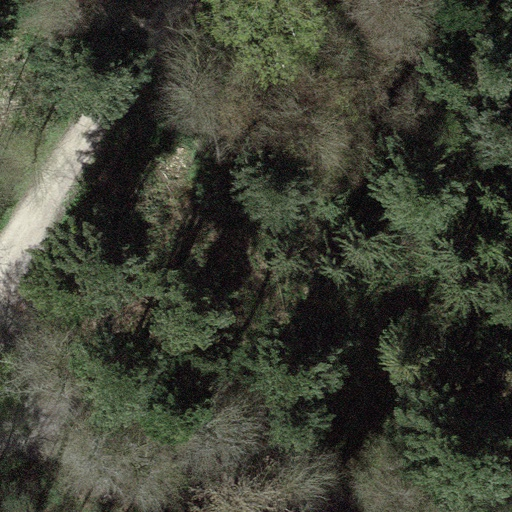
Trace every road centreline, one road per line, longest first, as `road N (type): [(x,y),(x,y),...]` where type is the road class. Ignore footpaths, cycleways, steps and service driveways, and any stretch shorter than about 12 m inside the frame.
road 1 (track): [(0,442),(417,511)]
road 2 (track): [(185,0),(0,270)]
road 3 (track): [(84,457),(49,408),(21,336),(9,255)]
